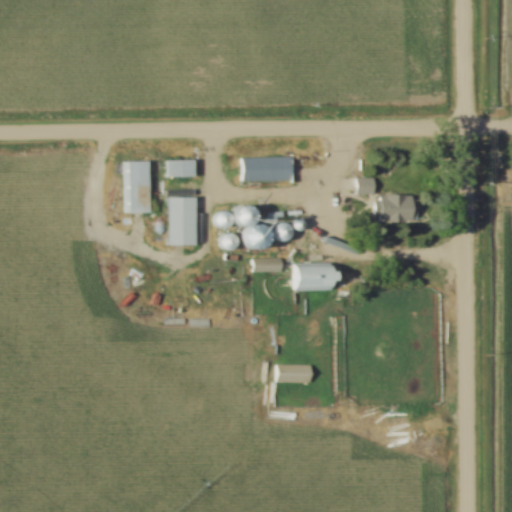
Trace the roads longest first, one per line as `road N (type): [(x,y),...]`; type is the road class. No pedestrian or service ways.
road 1 (residential): [(0,134),(511,128)]
road 2 (residential): [(465,511),(461,0)]
